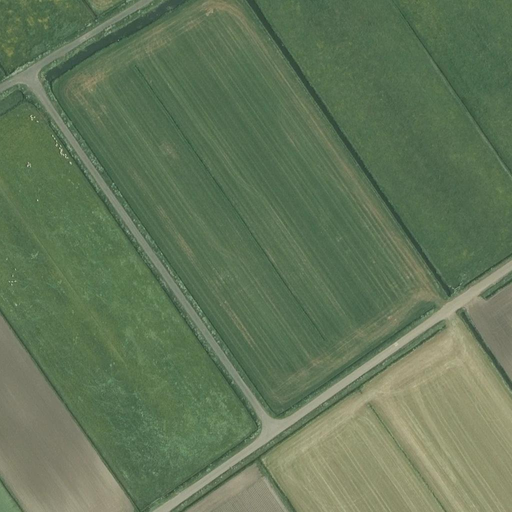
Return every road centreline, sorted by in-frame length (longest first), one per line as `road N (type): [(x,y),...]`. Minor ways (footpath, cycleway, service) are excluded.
road 1 (unclassified): [(27,73),(274,432)]
road 2 (unclassified): [(274,432),(511,267)]
road 3 (unclassified): [(27,73),(147,0)]
road 4 (unclassified): [(161,511),(274,432)]
